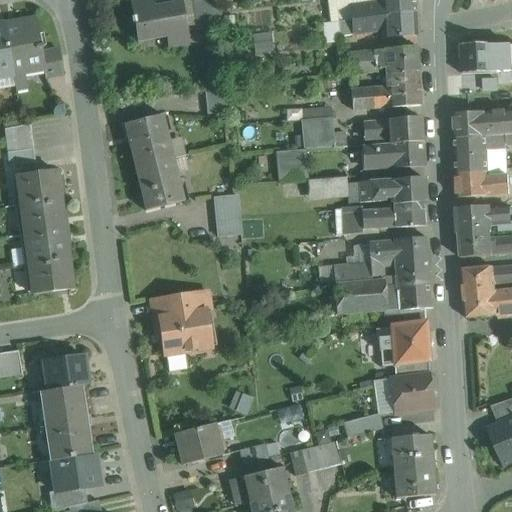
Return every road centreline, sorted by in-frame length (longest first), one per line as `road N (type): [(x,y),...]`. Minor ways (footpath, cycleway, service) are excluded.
road 1 (residential): [(436,0),(459,501)]
road 2 (residential): [(78,0),(118,319)]
road 3 (residential): [(118,319),(162,511)]
